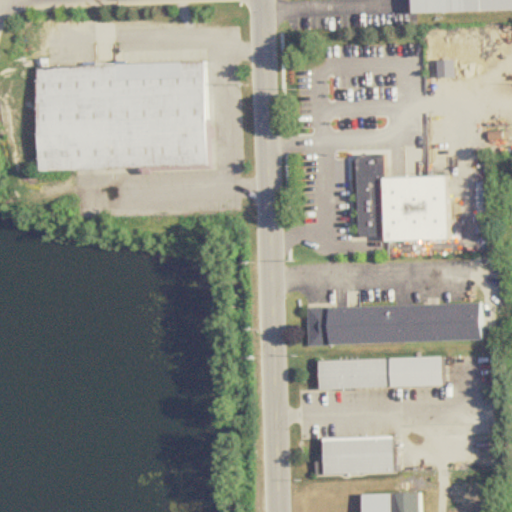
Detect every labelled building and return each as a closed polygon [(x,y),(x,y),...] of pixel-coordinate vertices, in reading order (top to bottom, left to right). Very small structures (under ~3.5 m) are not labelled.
[(414,0),(511,0),(511,10),(415,14),(414,0)] [(40,68),(207,62),(211,167),(43,173),(40,68)] [(386,179),(449,177),(451,240),(387,242),(387,237),(364,238),(359,234),(357,174),(359,170),(362,168),(385,167),(386,179)] [(308,309),(483,303),(485,341),(309,348),(308,309)] [(323,361),(324,390),(448,387),(448,359),(323,361)] [(399,475),(398,438),(328,439),(329,464),(319,464),(320,476),(399,475)] [(367,511),(424,511),(424,494),(367,495),(367,511)]
